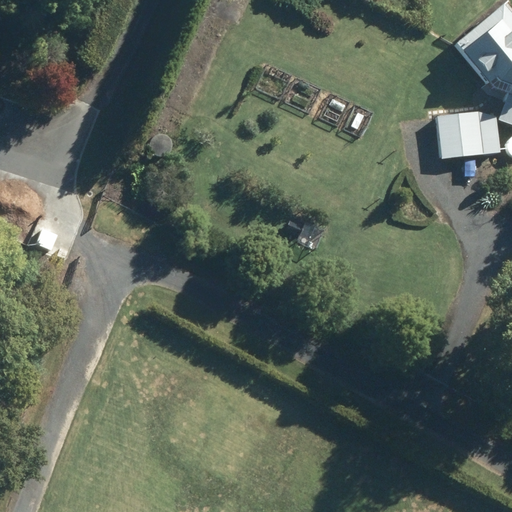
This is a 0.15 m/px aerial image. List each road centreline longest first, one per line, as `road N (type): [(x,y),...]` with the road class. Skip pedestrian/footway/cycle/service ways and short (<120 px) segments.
road 1 (track): [(44,149),(112,257),(194,281),(511,459)]
road 2 (track): [(112,257),(30,511)]
road 3 (track): [(511,237),(420,407)]
